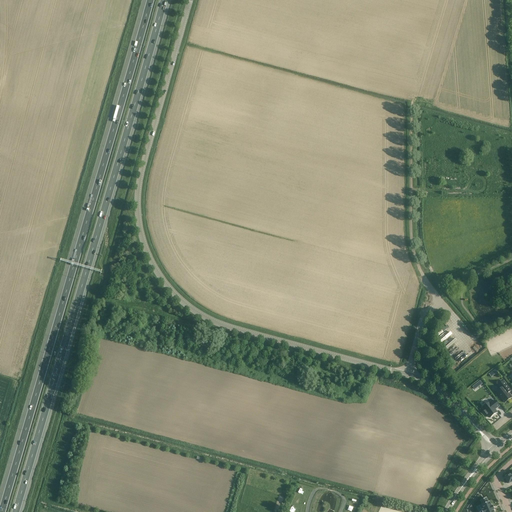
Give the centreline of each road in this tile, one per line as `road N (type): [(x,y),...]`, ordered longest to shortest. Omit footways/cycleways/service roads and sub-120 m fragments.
road 1 (tertiary): [(406,375),(225,327),(189,309),(153,268),(137,222),(140,173),(190,0)]
road 2 (motorway): [(16,511),(164,0)]
road 3 (motorway): [(150,0),(0,508)]
road 4 (unclassified): [(406,375),(421,322),(437,299),(409,240),(411,104)]
